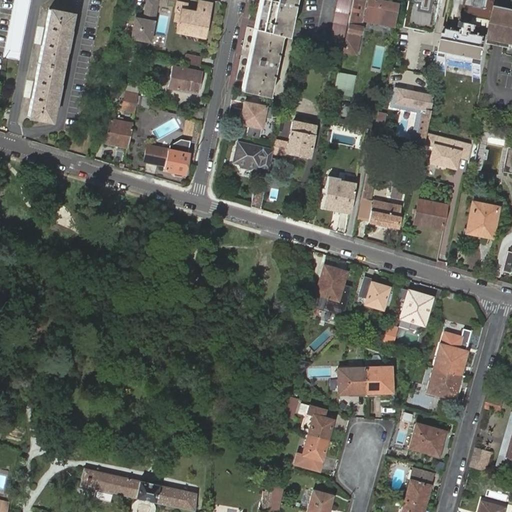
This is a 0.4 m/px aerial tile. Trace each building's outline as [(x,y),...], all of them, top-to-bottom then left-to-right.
[(5,49),(3,57),(18,60),(29,0),(14,0),(14,2),(5,49)] [(166,0),(157,0),(157,1),(150,0),(147,0),(144,16),(136,15),(131,38),(148,41),(156,4),(166,6),(166,0)] [(280,35),(285,36),(292,0),(262,0),(257,29),(280,35)] [(338,0),(329,48),(341,51),(350,0),(338,0)] [(346,31),(342,51),(355,54),(359,33),(360,27),(362,17),(362,18),(363,18),(363,19),(364,19),(364,20),(365,20),(366,20),(367,20),(367,19),(368,19),(369,19),(386,22),(386,23),(387,23),(387,24),(388,24),(389,25),(390,25),(391,25),(392,24),(393,24),(393,23),(393,22),(394,22),(394,21),(397,3),(381,0),(352,0),(347,25),(346,31)] [(441,0),(411,0),(406,26),(435,32),(441,0)] [(202,35),(208,4),(199,3),(198,10),(194,9),(194,13),(188,11),(184,11),(184,6),(185,4),(177,3),(176,10),(177,10),(176,14),(173,13),(172,18),(176,19),(175,20),(178,20),(177,28),(178,28),(178,30),(202,35)] [(504,9),(496,7),(489,40),(497,42),(504,43),(511,45),(511,10),(510,10),(504,9)] [(68,30),(71,13),(49,9),(28,117),(50,121),(54,102),(58,84),(64,48),(68,30)] [(280,35),(257,29),(244,91),(268,97),(280,35)] [(463,33),(446,29),(438,66),(447,68),(447,65),(483,73),(488,44),(489,42),(486,41),(487,37),(472,34),(471,36),(463,35),(463,33)] [(489,40),(489,42),(488,44),(497,46),(511,49),(511,46),(511,45),(504,43),(497,42),(489,40)] [(183,64),(199,66),(200,56),(185,54),(183,64)] [(195,92),(199,72),(184,69),(172,67),(168,87),(180,89),(195,92)] [(355,76),(337,72),(333,93),(351,96),(355,76)] [(149,98),(151,88),(144,86),(142,96),(149,98)] [(392,103),(395,87),(393,86),(389,107),(416,112),(417,108),(392,103)] [(433,95),(413,91),(395,87),(392,103),(417,108),(416,112),(420,113),(414,144),(410,143),(409,146),(420,149),(421,149),(423,142),(425,132),(427,123),(430,105),(433,95)] [(134,112),(135,105),(137,97),(137,94),(125,92),(121,109),(134,112)] [(158,111),(159,104),(150,102),(149,109),(158,111)] [(246,135),(258,138),(260,127),(259,127),(261,117),(269,118),(270,115),(271,111),(271,108),(263,106),(243,102),(241,109),(240,109),(239,115),(237,122),(241,123),(248,125),(246,135)] [(439,107),(430,105),(427,123),(434,125),(435,125),(436,123),(439,107)] [(190,109),(188,117),(202,120),(204,112),(190,109)] [(111,112),(110,120),(132,124),(133,116),(111,112)] [(373,137),(380,139),(385,114),(377,112),(373,137)] [(416,112),(410,143),(414,144),(420,113),(416,112)] [(105,145),(127,149),(132,124),(110,120),(105,145)] [(286,152),(307,156),(314,125),(312,125),(293,121),(292,121),(288,142),(274,140),(273,141),(272,150),(271,152),(286,155),(286,152)] [(470,143),(425,132),(423,142),(433,145),(429,161),(454,168),(457,156),(467,158),(470,143)] [(270,157),(271,152),(272,150),(237,143),(233,162),(238,163),(253,166),(268,169),(268,166),(270,157)] [(183,174),(187,153),(168,149),(147,145),(144,161),(164,165),(163,170),(172,172),(172,173),(174,175),(181,176),(183,175),(183,174)] [(426,170),(417,168),(415,176),(424,178),(426,170)] [(374,172),(366,171),(361,198),(359,209),(370,210),(368,221),(397,227),(399,216),(401,206),(369,200),(374,172)] [(355,184),(328,179),(322,210),(349,215),(355,184)] [(250,206),(260,209),(265,186),(259,184),(254,184),(250,206)] [(447,205),(418,199),(417,209),(416,213),(414,223),(442,229),(447,205)] [(495,207),(487,206),(471,202),(466,228),(466,231),(481,234),(485,235),(489,235),(495,207)] [(359,209),(357,219),(368,221),(370,210),(359,209)] [(315,294),(316,294),(317,292),(327,295),(326,297),(327,297),(338,300),(342,285),(346,272),(323,265),(321,275),(319,279),(315,294)] [(366,298),(364,303),(382,309),(388,287),(374,283),(375,280),(371,279),(364,277),(358,295),(366,298)] [(407,290),(399,318),(416,323),(423,325),(426,315),(431,300),(427,299),(421,297),(418,296),(419,293),(407,290)] [(385,324),(381,342),(392,344),(397,327),(385,324)] [(418,349),(411,340),(406,343),(413,353),(418,349)] [(439,344),(433,367),(458,375),(462,361),(463,361),(464,359),(466,351),(439,344)] [(390,366),(364,367),(365,391),(379,390),(380,392),(387,391),(391,391),(391,390),(390,366)] [(365,391),(364,367),(336,368),(337,394),(348,394),(348,391),(365,391)] [(458,375),(433,367),(426,391),(453,399),(455,391),(456,388),(455,388),(458,375)] [(296,399),(287,396),(285,409),(292,411),(296,399)] [(364,396),(351,397),(352,416),(365,416),(364,396)] [(503,401),(490,397),(487,407),(500,411),(503,401)] [(312,415),(307,434),(326,440),(330,424),(332,420),(332,419),(322,417),(324,409),(309,405),(307,413),(312,415)] [(511,410),(511,411),(509,422),(496,467),(511,471),(511,410)] [(415,423),(409,447),(427,452),(437,455),(440,447),(443,434),(440,434),(434,432),(430,431),(431,427),(415,423)] [(326,440),(307,434),(301,454),(297,453),(295,460),(309,463),(311,457),(320,460),(321,459),(322,455),(326,440)] [(473,457),(471,467),(485,471),(487,471),(489,461),(473,457)] [(95,489),(112,493),(135,498),(138,498),(141,499),(148,501),(152,501),(155,502),(194,511),(196,493),(158,485),(139,480),(118,476),(84,468),(78,485),(94,489),(95,489)] [(409,480),(404,501),(423,506),(429,485),(416,482),(410,480),(409,480)] [(282,487),(272,485),(271,494),(270,500),(279,503),(282,487)] [(272,489),(262,488),(261,507),(268,509),(270,500),(271,494),(272,489)] [(110,502),(112,493),(95,489),(93,499),(110,502)] [(306,510),(312,511),(326,511),(332,495),(312,490),(306,510)] [(276,511),(279,503),(270,500),(268,511),(276,511)] [(421,511),(423,506),(404,501),(400,511),(421,511)] [(506,511),(507,508),(483,501),(479,511),(506,511)] [(0,511),(6,511),(8,504),(0,502),(0,511)]
